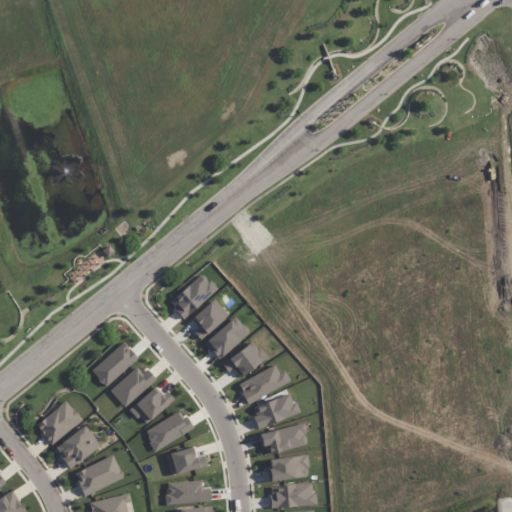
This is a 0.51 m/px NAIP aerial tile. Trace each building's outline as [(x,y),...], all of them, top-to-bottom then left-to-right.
[(183,320),(216,290),(202,274),(169,303),(183,320)] [(200,340),(228,315),(213,299),(190,320),(197,328),(193,332),(200,340)] [(204,345),(219,360),(249,332),(234,316),(204,345)] [(266,359),(253,341),(221,363),(228,373),(233,369),(239,378),(266,359)] [(90,371),(105,387),(137,358),(122,342),(90,371)] [(124,408),(153,381),(138,365),(109,391),(124,408)] [(285,371),(278,374),(275,367),(237,382),(245,402),(290,384),(285,371)] [(167,391),(160,396),(154,389),(130,408),(142,424),(174,401),(167,391)] [(258,429),(298,414),(290,393),(250,408),(258,429)] [(35,424),(49,444),(81,422),(68,402),(35,424)] [(152,450),(192,432),(183,412),(143,429),(152,450)] [(260,433),(264,455),(307,446),(303,424),(260,433)] [(100,446),(84,425),(54,448),(69,469),(100,446)] [(197,457),(194,447),(164,455),(170,476),(207,466),(204,455),(197,457)] [(73,474),(84,497),(123,477),(112,455),(73,474)] [(270,482),(309,477),(306,455),(268,460),(270,482)] [(165,504),(210,503),(209,489),(202,489),(202,481),(164,483),(165,504)] [(314,505),(312,483),(268,488),(271,509),(314,505)] [(0,498),(0,511),(24,511),(13,491),(0,498)] [(126,511),(125,503),(131,502),(128,493),(87,503),(89,511),(126,511)]
